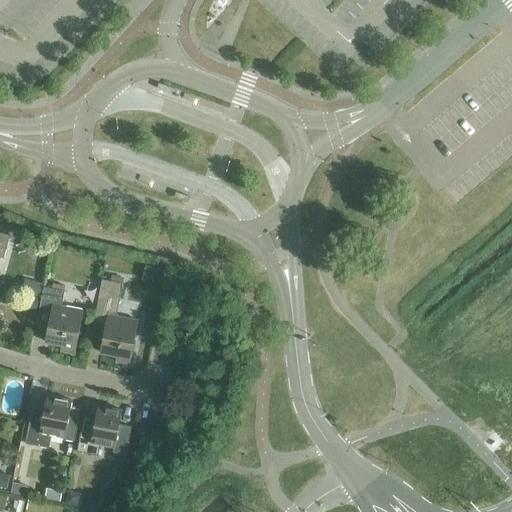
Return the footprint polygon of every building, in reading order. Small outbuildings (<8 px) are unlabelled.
[(0,257),(4,259),(10,235),(0,232),(0,257)] [(25,279),(22,292),(39,297),(43,284),(25,279)] [(122,362),(130,364),(138,321),(116,317),(123,284),(102,280),(93,323),(105,326),(100,353),(123,357),(122,362)] [(67,352),(75,353),(83,311),(61,307),(64,291),(43,287),(38,313),(50,315),(45,342),(68,347),(67,352)] [(71,305),(87,308),(90,295),(73,292),(71,305)] [(21,313),(35,316),(39,299),(25,296),(21,313)] [(30,416),(25,444),(49,448),(51,435),(65,438),(74,439),(80,409),(71,407),(72,401),(46,396),(42,419),(30,416)] [(131,427),(119,425),(122,411),(98,406),(95,420),(83,417),(77,452),(98,456),(100,445),(113,447),(112,452),(126,455),(131,427)]
